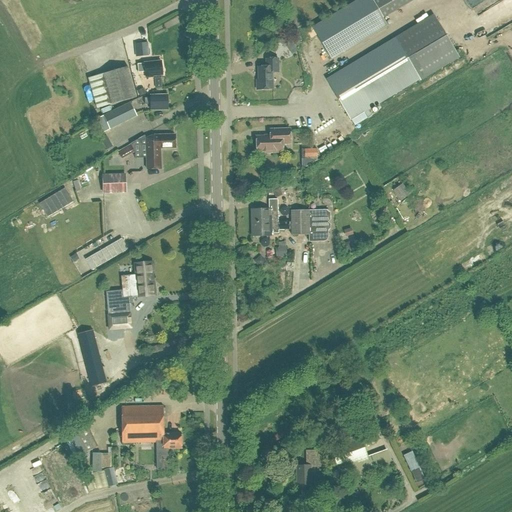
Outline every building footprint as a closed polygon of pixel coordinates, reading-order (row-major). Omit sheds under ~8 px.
[(388,26),(383,19),(371,0),(359,0),(312,28),(331,60),(388,26)] [(378,49),(326,80),(350,121),(354,126),(367,118),(364,113),(402,90),(458,56),(433,16),(378,49)] [(280,42),(287,46),(292,54),(298,51),(293,43),(290,40),(284,36),(280,42)] [(137,56),(148,55),(147,43),(135,45),(137,56)] [(272,73),(278,73),(278,59),(266,60),(266,67),(258,68),(258,80),(256,80),(257,90),(273,90),(272,73)] [(152,78),(152,76),(162,75),(162,73),(163,72),(163,69),(162,68),(161,62),(144,64),(138,65),(138,73),(145,72),(146,77),(146,78),(152,78)] [(103,74),(103,75),(112,105),(136,98),(128,67),(103,74)] [(92,111),(112,105),(103,75),(88,79),(90,88),(86,89),(92,111)] [(150,98),(145,98),(145,105),(150,105),(151,111),(168,110),(167,96),(150,96),(150,98)] [(110,130),(137,116),(130,102),(103,115),(110,130)] [(282,144),(290,144),(290,130),(270,130),(270,137),(256,137),(257,152),(265,152),(265,153),(283,153),(282,144)] [(160,149),(175,149),(175,135),(154,136),(146,139),(145,139),(146,170),(161,169),(160,149)] [(122,159),(134,152),(130,146),(118,152),(122,159)] [(318,158),(317,150),(305,151),(306,159),(318,158)] [(126,192),(125,175),(103,177),(103,193),(126,192)] [(281,191),(294,185),(291,179),(278,185),(281,191)] [(396,200),(407,195),(402,183),(391,188),(396,200)] [(268,200),(268,210),(251,210),(252,223),(278,222),(277,199),(268,200)] [(291,211),(291,235),(309,235),(309,242),(323,242),(325,241),(327,239),(328,237),(327,231),(330,229),(330,225),(327,223),(330,220),(329,213),(327,211),(309,211),(291,211)] [(278,234),(278,222),(252,223),(252,236),(270,236),(270,234),(278,234)] [(122,239),(85,260),(92,271),(128,250),(122,239)] [(273,242),(274,256),(283,256),(283,241),(273,242)] [(451,271),(455,276),(466,268),(462,262),(451,271)] [(123,300),(107,301),(108,315),(109,330),(131,328),(130,313),(129,304),(130,304),(132,304),(132,301),(132,297),(154,295),(151,270),(153,270),(152,263),(135,264),(136,275),(129,275),(131,290),(123,291),(123,300)] [(97,348),(93,330),(77,335),(82,351),(91,387),(106,383),(97,348)] [(162,450),(181,449),(181,433),(163,434),(162,407),(122,408),(123,442),(162,441),(162,450)] [(96,447),(87,428),(77,434),(80,440),(86,452),(96,447)] [(337,470),(367,459),(363,448),(375,443),(371,434),(360,439),(356,428),(346,432),(350,442),(329,449),(337,470)] [(304,488),(311,488),(311,467),(323,467),(322,451),(306,452),(307,466),(296,466),(297,488),(299,488),(300,492),(301,492),(301,504),(313,504),(313,492),(305,492),(304,488)] [(416,484),(425,480),(414,457),(412,451),(403,456),(406,461),(416,484)] [(97,471),(97,452),(88,452),(88,471),(97,471)] [(114,484),(112,467),(101,469),(104,486),(114,484)]
